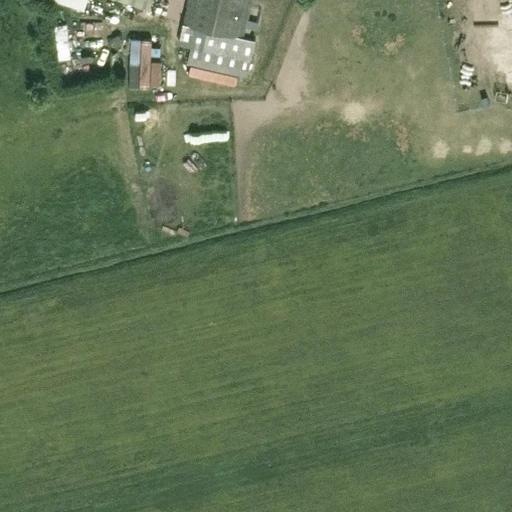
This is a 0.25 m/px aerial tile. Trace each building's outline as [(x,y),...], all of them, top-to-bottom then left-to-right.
[(152,0),(122,0),(149,9),(152,0)] [(188,0),(184,22),(179,43),(182,44),(191,46),(187,62),(247,75),(255,38),(242,35),(250,0),(188,0)] [(166,52),(154,52),(154,30),(143,30),(143,76),(166,76),(166,52)] [(144,117),(156,114),(152,100),(140,103),(144,117)] [(158,182),(159,166),(149,165),(148,182),(158,182)]
